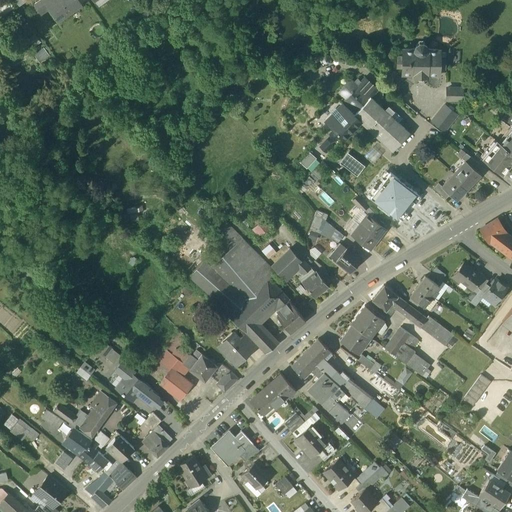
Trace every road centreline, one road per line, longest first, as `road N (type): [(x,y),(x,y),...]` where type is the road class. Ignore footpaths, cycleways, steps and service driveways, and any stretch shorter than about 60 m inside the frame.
road 1 (tertiary): [(455,229),(356,290),(233,397)]
road 2 (residential): [(233,397),(334,511)]
